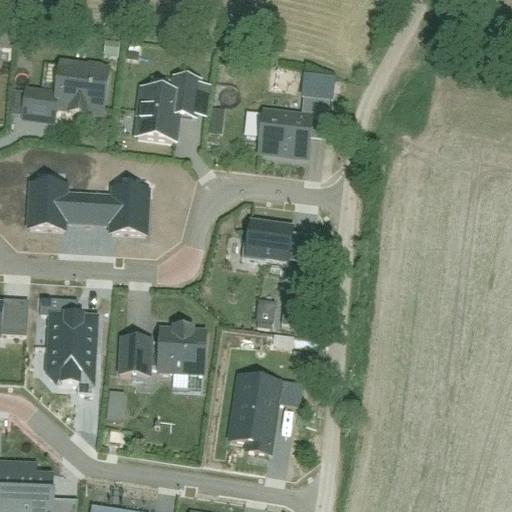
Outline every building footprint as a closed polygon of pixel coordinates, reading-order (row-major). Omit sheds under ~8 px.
[(66,70),(63,96),(32,92),(31,102),(18,100),(15,125),(28,127),(28,128),(62,133),(64,115),(114,122),(119,77),(66,70)] [(182,99),(142,93),(135,143),(176,148),(182,99)] [(310,104),(307,123),(266,117),(259,162),(314,170),(318,146),(331,148),(337,109),(310,104)] [(69,192),(32,190),(29,236),(66,238),(67,226),(110,229),(110,241),(148,243),(151,197),(112,195),(112,200),(69,198),(69,192)] [(296,233),(251,226),(246,260),(291,267),(296,233)] [(96,393),(99,322),(50,320),(47,379),(57,391),(96,393)] [(208,337),(161,335),(159,378),(206,381),(208,337)] [(151,383),(153,345),(121,344),(119,381),(151,383)] [(284,388),(241,381),(231,443),(275,450),(284,388)] [(0,470),(0,511),(55,511),(56,479),(37,479),(37,471),(0,470)]
